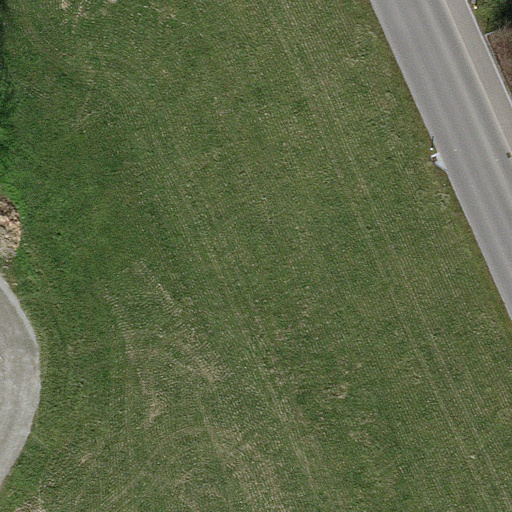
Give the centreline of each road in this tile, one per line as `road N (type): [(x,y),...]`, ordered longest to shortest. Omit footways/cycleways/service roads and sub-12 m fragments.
road 1 (tertiary): [(511,235),(408,0)]
road 2 (track): [(0,457),(12,437),(23,375),(0,324)]
